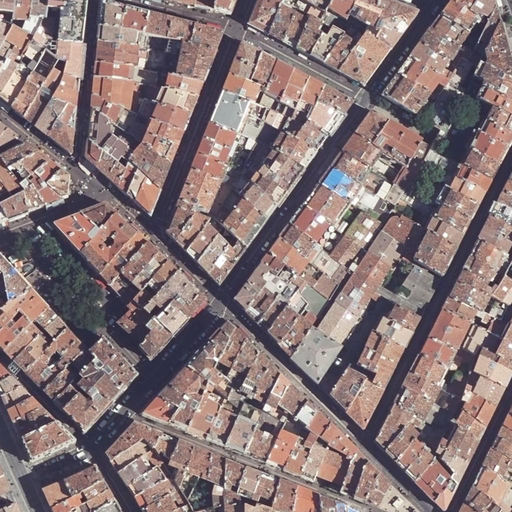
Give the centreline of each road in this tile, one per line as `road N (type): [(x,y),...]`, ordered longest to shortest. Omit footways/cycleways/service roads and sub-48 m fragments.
road 1 (residential): [(0,234),(107,193),(220,301),(90,447)]
road 2 (residential): [(451,511),(511,390)]
